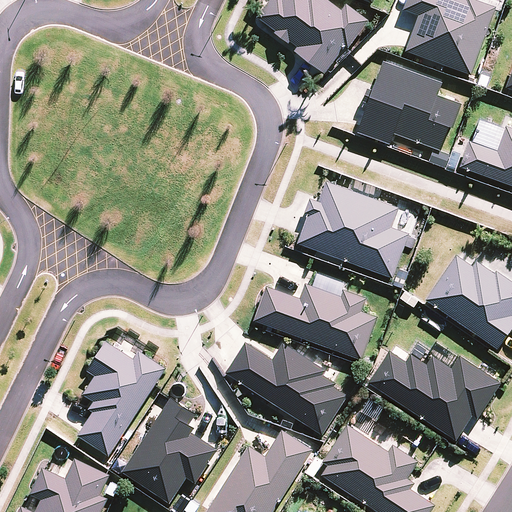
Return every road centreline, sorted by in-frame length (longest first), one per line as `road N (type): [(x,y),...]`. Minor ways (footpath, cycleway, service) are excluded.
road 1 (residential): [(201,66),(258,94),(269,128),(217,275),(181,298),(110,279)]
road 2 (residential): [(110,279),(65,305),(0,440)]
road 3 (residential): [(0,59),(5,31),(30,7),(112,29)]
